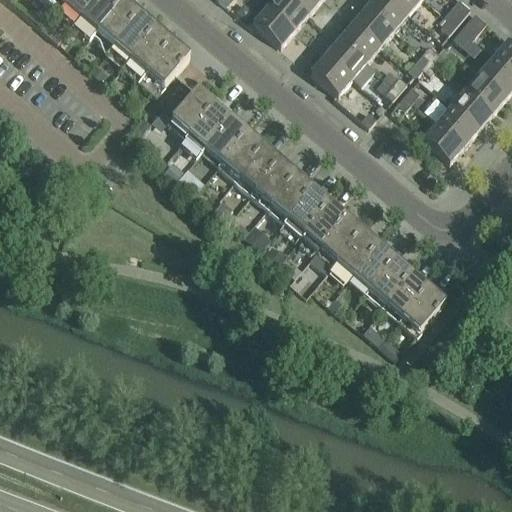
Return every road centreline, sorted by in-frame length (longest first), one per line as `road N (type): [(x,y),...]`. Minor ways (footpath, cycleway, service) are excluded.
road 1 (residential): [(171,0),(425,216),(467,221),(511,174)]
road 2 (primary): [(159,511),(0,453)]
